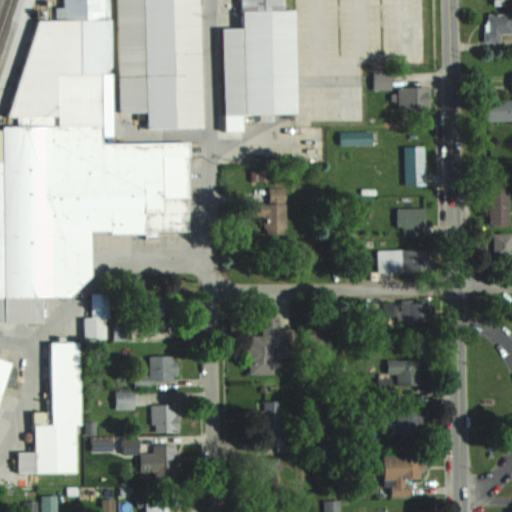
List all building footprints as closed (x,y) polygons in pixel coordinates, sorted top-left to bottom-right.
[(0,322),(40,322),(39,297),(67,297),(89,274),(88,230),(108,230),(108,234),(142,233),(142,238),(156,237),(156,232),(187,232),(184,156),(185,157),(185,142),(99,143),(98,73),(101,73),(107,66),(105,0),(58,0),(59,6),(52,7),(52,20),(33,20),(30,28),(23,26),(13,60),(20,62),(2,116),(13,116),(14,126),(0,126),(0,322)] [(196,0),(200,127),(145,128),(144,111),(116,111),(113,0),(196,0)] [(238,0),(238,28),(218,28),(220,114),(292,112),(290,9),(280,9),(279,0),(238,0)] [(501,42),(501,32),(511,32),(511,13),(485,13),(485,42),(501,42)] [(430,111),(430,87),(396,87),(396,111),(430,111)] [(481,123),(511,123),(511,99),(481,99),(481,123)] [(425,185),(425,146),(403,146),(403,185),(425,185)] [(488,225),(508,225),(508,186),(488,186),(488,225)] [(285,188),(268,188),(268,203),(254,203),(254,217),(258,217),(259,233),(286,232),(285,188)] [(425,208),(395,208),(395,235),(425,235),(425,208)] [(511,256),(511,233),(483,234),(483,257),(511,256)] [(433,250),(376,250),(376,272),(433,272),(433,250)] [(84,340),(107,339),(106,294),(92,294),(92,317),(84,317),(84,340)] [(168,325),(168,295),(139,295),(139,325),(168,325)] [(397,322),(433,322),(433,303),(387,303),(387,315),(397,315),(397,322)] [(293,328),(278,328),(277,315),(261,316),(261,335),(248,335),(248,375),(274,375),(274,357),(293,357),(293,328)] [(14,473),(14,451),(31,451),(30,412),(42,411),(42,424),(45,424),(45,396),(48,396),(47,342),(77,342),(77,424),(72,424),(72,472),(14,473)] [(149,381),(178,381),(178,356),(149,356),(149,381)] [(0,387),(1,384),(10,387),(16,371),(7,368),(8,362),(0,359),(0,387)] [(421,385),(421,360),(387,360),(387,375),(395,375),(395,385),(421,385)] [(280,401),(259,401),(259,450),(280,450),(280,401)] [(178,432),(178,405),(151,405),(151,432),(178,432)] [(397,433),(423,433),(423,408),(397,408),(397,433)] [(140,453),(140,472),(154,472),(154,482),(175,482),(175,445),(151,445),(151,453),(140,453)] [(422,456),(382,456),(382,484),(390,484),(390,497),(409,497),(409,480),(422,480),(422,456)] [(280,458),(258,458),(258,503),(280,503),(280,458)] [(56,511),(56,495),(41,495),(41,511),(56,511)] [(167,511),(167,500),(144,500),(144,511),(167,511)] [(338,511),(339,500),(324,500),(323,511),(338,511)]
